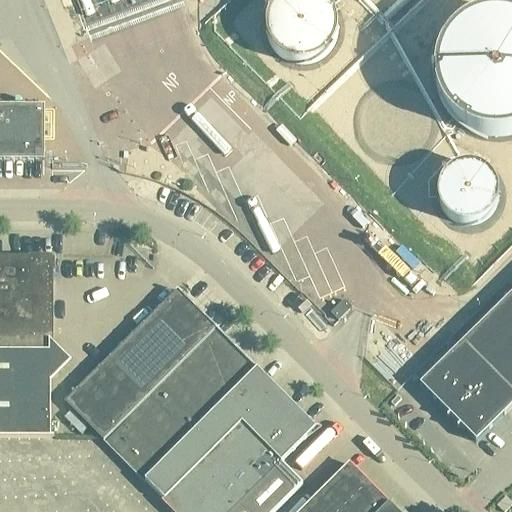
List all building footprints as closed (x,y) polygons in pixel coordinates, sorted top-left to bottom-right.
[(280,0),(279,2),(275,5),(274,7),(272,9),(270,12),(269,15),(268,17),(267,19),(267,22),(266,24),(266,27),(266,29),(266,32),(266,34),(267,37),(267,39),(268,42),(269,44),(270,46),(272,48),(273,50),(276,54),(280,58),(282,59),(284,60),(288,62),(292,64),(295,64),(297,65),(301,65),(304,65),(306,65),(310,64),(314,63),(318,61),(321,60),(323,59),(326,56),(328,54),(330,52),(332,50),(333,48),(334,45),(336,42),(337,38),(337,37),(338,33),(338,31),(338,28),(338,26),(338,23),(337,21),(337,19),(336,17),(335,15),(334,12),(333,10),(331,7),(328,4),(326,2),(324,1),(323,0),(280,0)] [(503,15),(496,15),(492,15),(488,16),(483,16),(479,17),(475,19),(471,20),(466,23),(462,26),(458,28),(455,31),(452,34),(449,37),(447,40),(444,44),(442,48),(440,52),(439,56),(437,60),(436,64),(436,68),(435,72),(435,75),(435,79),(436,83),(436,87),(437,92),(439,96),(440,100),(442,103),(444,107),(446,111),(449,114),(452,117),(455,121),(456,122),(460,125),(463,127),(467,129),(471,131),(474,133),(479,134),(483,135),(487,136),(491,137),(495,137),(502,137),(506,136),(510,135),(511,134),(511,17),(507,16),(503,15)] [(0,159),(44,160),(44,127),(44,105),(0,105),(0,159)] [(473,167),(468,166),(464,167),(460,167),(456,169),(453,171),(451,172),(448,174),(446,176),(445,178),(444,180),(442,181),(442,183),(441,185),(440,187),(439,189),(439,191),(439,193),(439,195),(439,197),(439,200),(439,201),(440,204),(440,206),(441,208),(443,211),(445,215),(448,218),(450,220),(454,222),(458,224),(462,225),(465,226),(468,226),(472,226),(476,225),(479,224),(481,223),(484,222),(487,220),(490,217),(492,215),(494,212),(495,210),(496,209),(497,205),(498,202),(498,200),(498,197),(498,194),(498,191),(497,189),(497,187),(496,185),(495,183),(494,180),(492,178),(489,175),(487,173),(483,170),(480,168),(477,167),(475,167),(473,167)] [(0,338),(51,339),(51,273),(55,273),(55,257),(29,256),(29,260),(0,260),(0,338)] [(103,442),(216,330),(191,305),(177,292),(164,305),(65,403),(103,442)] [(511,393),(511,294),(462,344),(511,393)] [(248,375),(254,369),(217,332),(106,443),(145,482),(250,376),(248,375)] [(50,382),(51,339),(0,338),(0,438),(54,438),(54,437),(50,437),(50,382)] [(511,406),(511,393),(462,344),(420,386),(476,443),(511,406)] [(174,511),(231,511),(314,430),(254,369),(248,375),(250,376),(145,482),(174,511)] [(378,511),(387,503),(349,465),(301,511),(378,511)]
